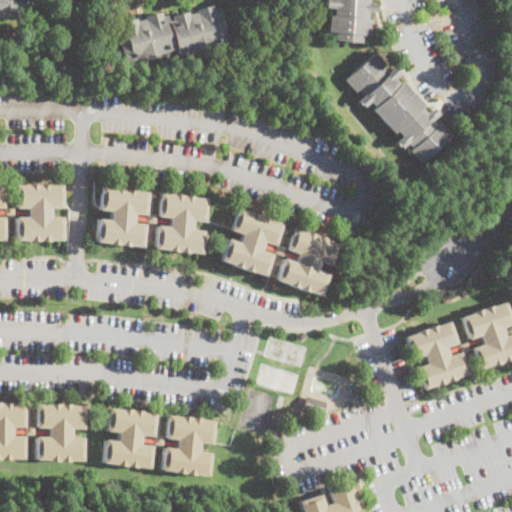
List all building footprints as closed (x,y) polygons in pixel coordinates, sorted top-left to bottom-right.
[(0,0),(27,0),(26,18),(0,16),(0,0)] [(367,0),(367,3),(376,3),(375,12),(366,11),(366,19),(370,19),(368,36),(361,35),(360,42),(334,40),(335,32),(327,32),(329,15),(333,16),(333,8),(325,7),(325,0),(367,0)] [(212,5),(213,10),(219,9),(227,42),(220,44),(221,48),(178,59),(176,49),(168,51),(168,53),(130,63),(129,57),(123,59),(116,27),(120,26),(119,22),(136,18),(137,21),(146,19),(145,15),(161,11),(162,16),(166,15),(168,22),(173,20),(172,15),(188,11),(189,14),(197,12),(196,9),(212,5)] [(382,67),(387,72),(394,66),(400,73),(394,79),(398,84),(401,81),(423,105),(420,107),(425,113),(431,108),(437,114),(431,120),(435,126),(439,122),(450,135),(420,162),(409,149),(411,148),(406,143),(401,148),(395,141),(401,136),(396,130),(393,133),(371,108),(374,106),(369,101),(363,107),(357,101),(363,95),(358,89),(355,92),(344,80),(374,52),(385,64),(382,67)] [(49,183),(49,184),(62,184),(62,208),(50,208),(50,217),(62,217),(62,240),(14,240),(14,217),(26,217),(26,213),(26,210),(26,207),(15,207),(15,185),(28,185),(28,183),(49,183)] [(100,187),(114,188),(114,187),(134,189),(134,190),(147,192),(144,215),(133,214),(131,222),(144,224),(141,247),(94,241),(97,219),(109,220),(110,210),(98,209),(100,187)] [(159,193),(172,195),(172,194),(193,196),(193,197),(206,198),(203,222),(192,220),(190,229),(202,230),(200,253),(153,248),(156,225),(168,226),(168,217),(157,216),(159,193)] [(13,206),(13,210),(26,210),(26,213),(13,213),(13,215),(4,215),(4,213),(0,213),(0,210),(4,210),(4,206),(13,206)] [(237,208),(250,213),(250,212),(269,218),(269,219),(281,224),(274,245),(262,241),(262,244),(260,247),(259,250),(271,254),(263,276),(251,271),(251,272),(231,265),(231,264),(219,260),(227,239),(238,243),(241,234),(229,230),(237,208)] [(155,214),(154,219),(168,220),(168,224),(146,221),(132,219),(132,216),(146,217),(147,213),(155,214)] [(293,227),(337,243),(330,265),(318,261),(315,270),(326,274),(319,295),(306,291),(306,292),(287,285),(287,284),(275,280),(282,258),(293,262),(294,259),(296,256),(296,253),(285,249),(293,227)] [(274,248),(276,244),(284,247),(283,251),(296,256),(294,259),(260,247),(262,244),(274,248)] [(504,301),(511,324),(501,327),(504,336),(511,333),(511,357),(510,358),(510,359),(491,366),(491,365),(478,369),(471,348),(482,343),(481,341),(480,338),(478,335),(467,339),(460,317),(472,313),(472,312),(491,305),(492,306),(504,301)] [(449,321),(456,343),(445,347),(446,351),(447,354),(448,356),(459,351),(467,373),(454,377),(455,378),(422,389),(415,367),(426,363),(423,354),(412,358),(404,337),(416,332),(416,331),(436,324),(436,325),(449,321)] [(481,341),(468,345),(470,350),(465,351),(461,353),(460,349),(447,354),(446,351),(459,346),(458,345),(467,342),(467,343),(480,338),(481,341)] [(322,415),(302,409),(305,396),(326,402),(322,415)] [(0,402),(10,402),(10,403),(23,404),(23,427),(10,426),(10,435),(23,436),(22,459),(8,458),(8,459),(0,458),(0,402)] [(70,404),(70,405),(82,405),(82,429),(70,429),(69,437),(81,438),(81,461),(47,461),(47,460),(34,459),(34,436),(46,436),(47,427),(35,427),(36,404),(48,405),(48,404),(70,404)] [(108,408),(121,409),(121,408),(142,410),(141,412),(154,413),(152,436),(140,435),(139,438),(139,441),(139,444),(151,445),(148,468),(101,462),(103,439),(116,441),(117,432),(105,430),(108,408)] [(167,415),(180,416),(200,418),(200,419),(213,421),(210,444),(198,442),(197,451),(209,453),(206,475),(159,470),(162,447),(174,448),(175,445),(175,443),(175,439),(164,438),(167,415)] [(33,425),(33,430),(47,430),(47,433),(33,433),(33,434),(24,434),(24,433),(10,433),(10,429),(24,429),(24,425),(33,425)] [(162,436),(161,441),(175,443),(175,445),(161,444),(161,445),(153,444),(153,443),(139,441),(139,438),(153,440),(154,435),(162,436)] [(350,484),(354,497),(355,496),(359,511),(301,511),(298,501),(320,494),(323,505),(332,503),(328,491),(350,484)]
